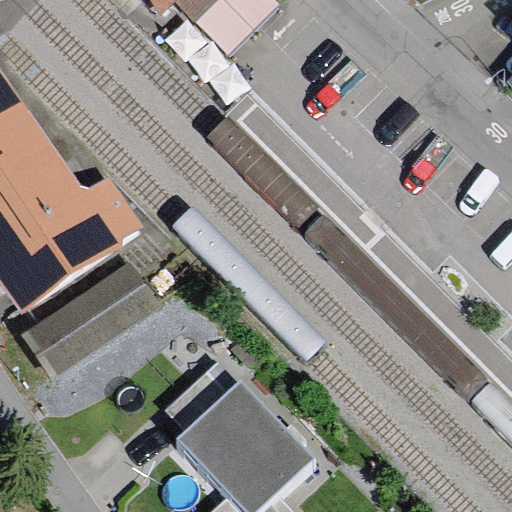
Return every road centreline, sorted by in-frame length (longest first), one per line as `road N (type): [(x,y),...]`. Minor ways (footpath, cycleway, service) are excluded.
road 1 (unclassified): [(511,155),(412,59)]
road 2 (residential): [(0,399),(76,511)]
